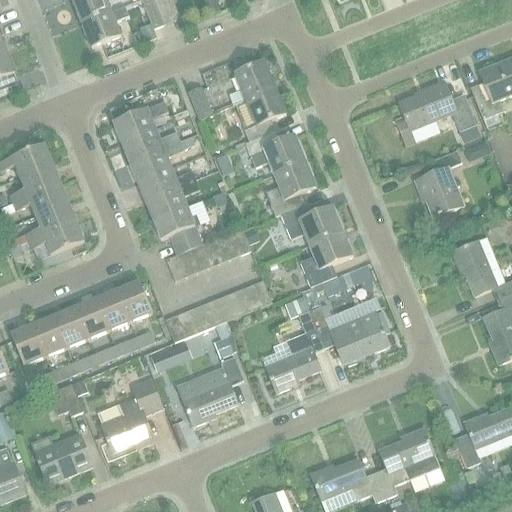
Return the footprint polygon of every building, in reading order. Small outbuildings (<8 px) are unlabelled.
[(76,0),(72,2),(82,26),(111,14),(105,0),(76,0)] [(153,31),(175,23),(166,0),(144,0),(142,1),(153,31)] [(216,0),(214,0),(205,4),(211,18),(222,14),(216,0)] [(121,39),(111,14),(82,26),(91,51),(121,39)] [(0,55),(0,98),(20,91),(14,76),(5,53),(0,55)] [(246,59),(233,65),(237,73),(250,68),(246,59)] [(470,91),(483,122),(496,117),(504,114),(499,103),(511,97),(511,64),(499,70),(498,67),(479,75),(484,86),(470,91)] [(230,97),(234,108),(275,91),(264,65),(235,77),(241,92),(230,97)] [(423,96),(399,105),(404,118),(410,132),(428,125),(452,116),(464,145),(480,138),(464,99),(451,104),(443,85),(422,94),(423,96)] [(200,121),(212,116),(202,90),(189,96),(200,121)] [(285,117),(275,91),(234,108),(236,111),(247,107),(256,129),(245,133),(249,144),(275,134),(270,123),(285,117)] [(124,106),(110,112),(115,126),(130,120),(124,106)] [(114,126),(122,146),(155,133),(151,122),(168,115),(164,106),(130,120),(115,126),(114,126)] [(496,117),(483,122),(486,130),(500,125),(496,117)] [(404,118),(395,122),(406,147),(415,144),(410,132),(404,118)] [(130,166),(180,145),(176,135),(159,142),(155,133),(122,146),(130,166)] [(280,145),(275,134),(249,144),(245,146),(255,171),(268,165),(273,177),(305,164),(295,139),(280,145)] [(485,142),(478,145),(484,157),(491,155),(485,142)] [(184,153),(180,145),(130,166),(137,185),(171,171),(167,160),(184,153)] [(44,147),(0,165),(0,172),(1,175),(15,169),(19,181),(52,167),(44,147)] [(185,156),(191,170),(205,164),(199,150),(185,156)] [(420,196),(423,195),(433,221),(465,208),(449,170),(462,164),(457,153),(431,164),(436,175),(414,184),(420,196)] [(307,167),(305,164),(273,177),(278,190),(265,196),(275,219),(305,207),(300,196),(318,189),(309,166),(307,167)] [(60,187),(52,167),(19,181),(24,192),(10,198),(13,206),(60,187)] [(145,204),(196,184),(192,174),(175,181),(171,171),(137,185),(145,204)] [(223,183),(217,186),(221,196),(227,193),(223,183)] [(199,192),(196,184),(145,204),(153,224),(187,210),(183,199),(199,192)] [(68,206),(60,187),(13,206),(16,213),(30,208),(35,219),(68,206)] [(28,245),(76,225),(68,206),(35,219),(39,231),(25,237),(28,245)] [(305,208),(305,207),(275,219),(275,220),(281,217),(291,241),(304,236),(309,248),(343,235),(333,210),(312,219),(307,207),(305,208)] [(202,247),(195,230),(212,223),(208,213),(191,220),(187,210),(153,224),(161,244),(171,240),(178,257),(189,253),(199,248),(202,247)] [(511,212),(511,211),(502,216),(506,224),(511,220),(511,212)] [(497,220),(482,222),(485,239),(500,236),(497,220)] [(84,245),(76,225),(28,245),(31,252),(45,246),(50,259),(84,245)] [(242,231),(232,235),(241,258),(252,253),(242,231)] [(251,231),(245,233),(250,247),(257,244),(251,231)] [(241,258),(232,235),(221,240),(230,262),(241,258)] [(353,259),(343,235),(309,248),(314,260),(301,265),(311,290),(322,285),(337,279),(332,268),(353,259)] [(230,262),(221,240),(210,244),(219,266),(230,262)] [(219,266),(210,244),(202,247),(199,248),(208,271),(219,266)] [(478,244),(452,255),(459,271),(462,269),(475,299),(492,292),(496,302),(511,295),(511,283),(505,287),(492,254),(484,258),(478,244)] [(19,247),(11,250),(14,260),(22,256),(19,247)] [(208,271),(199,248),(189,253),(198,275),(208,271)] [(198,275),(189,253),(178,257),(187,280),(198,275)] [(187,280),(178,257),(167,262),(176,284),(187,280)] [(337,279),(322,285),(328,298),(341,293),(344,285),(340,278),(337,279)] [(273,305),(264,283),(253,288),(262,310),(273,305)] [(139,285),(117,294),(130,326),(152,317),(139,285)] [(322,286),(314,290),(316,296),(324,293),(322,286)] [(262,310),(253,288),(242,292),(251,314),(262,310)] [(251,314),(242,292),(231,296),(240,318),(251,314)] [(130,326),(117,294),(96,302),(109,334),(130,326)] [(511,295),(496,302),(501,313),(483,321),(496,352),(493,353),(499,368),(511,362),(511,295)] [(240,318),(231,296),(220,301),(229,323),(240,318)] [(291,358),(265,369),(276,396),(292,389),(290,385),(321,373),(314,355),(325,351),(309,314),(304,299),(285,307),(291,321),(298,318),(306,336),(286,344),(291,358)] [(229,323),(220,301),(210,305),(218,327),(229,323)] [(109,334),(96,302),(75,311),(88,343),(109,334)] [(218,327),(210,305),(199,309),(208,331),(218,327)] [(208,331),(199,309),(188,314),(197,336),(208,331)] [(321,309),(309,314),(325,351),(335,347),(342,364),(373,352),(375,356),(389,350),(378,323),(375,314),(330,332),(321,309)] [(88,343),(75,311),(54,319),(67,351),(88,343)] [(197,336),(188,314),(177,318),(186,340),(197,336)] [(186,340),(177,318),(166,323),(175,345),(186,340)] [(67,351),(54,319),(33,328),(46,360),(67,351)] [(46,360),(33,328),(11,337),(24,369),(46,360)] [(135,340),(139,351),(153,345),(149,335),(135,340)] [(226,339),(215,344),(222,360),(233,356),(226,339)] [(132,354),(128,344),(113,350),(117,360),(132,354)] [(186,348),(153,362),(158,374),(191,361),(186,348)] [(96,368),(111,363),(106,352),(92,358),(96,368)] [(0,353),(0,378),(9,375),(0,353)] [(86,360),(71,366),(76,377),(90,371),(86,360)] [(237,406),(230,388),(244,383),(235,360),(221,365),(223,371),(177,390),(193,429),(209,422),(207,419),(237,406)] [(54,386),(68,380),(64,369),(50,375),(54,386)] [(28,384),(32,394),(47,388),(43,378),(28,384)] [(129,416),(101,427),(113,455),(139,444),(141,450),(154,445),(144,419),(164,411),(152,381),(141,386),(145,397),(125,405),(129,416)] [(82,382),(74,386),(79,397),(87,394),(82,382)] [(71,420),(83,415),(72,387),(60,392),(71,420)] [(95,412),(117,403),(111,387),(88,396),(95,412)] [(0,395),(0,407),(10,404),(6,393),(0,395)] [(464,426),(468,436),(455,441),(466,471),(480,465),(475,452),(511,437),(511,411),(481,423),(480,420),(464,426)] [(16,439),(6,413),(0,415),(0,440),(2,445),(16,439)] [(387,471),(376,475),(387,502),(397,498),(394,489),(409,482),(439,470),(434,458),(423,431),(408,437),(409,441),(379,453),(387,471)] [(50,439),(31,446),(48,488),(92,470),(80,438),(54,449),(50,439)] [(0,453),(0,504),(1,507),(26,497),(7,451),(0,453)] [(387,502),(376,475),(366,480),(358,461),(328,474),(327,471),(310,478),(321,504),(352,492),(357,504),(372,497),(376,506),(387,502)] [(504,482),(511,479),(511,477),(508,468),(500,471),(504,482)] [(274,496),(252,505),(254,511),(291,511),(283,493),(274,496)]
